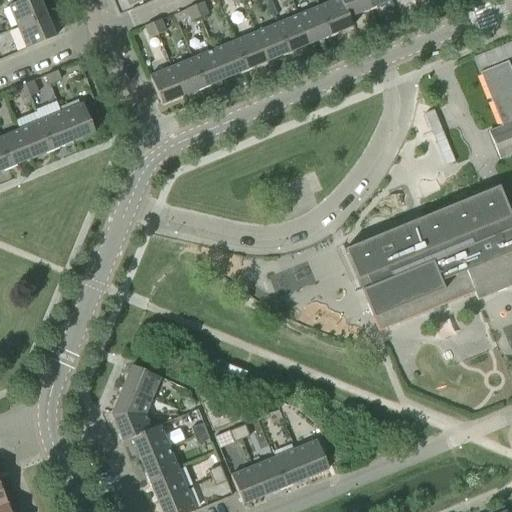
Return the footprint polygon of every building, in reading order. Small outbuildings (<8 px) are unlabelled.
[(23,0),(7,7),(16,28),(44,17),(37,0),(23,0)] [(339,0),(335,0),(318,7),(330,36),(352,27),(348,18),(344,8),(343,9),(339,0)] [(339,0),(343,9),(344,8),(348,18),(369,10),(364,0),(339,0)] [(389,0),(364,0),(369,10),(390,1),(389,0)] [(203,3),(194,6),(199,18),(208,15),(203,3)] [(199,18),(194,6),(186,10),(191,22),(199,18)] [(318,7),(297,16),(309,45),(330,36),(318,7)] [(297,16),(276,25),(288,53),(309,45),(297,16)] [(44,17),(16,28),(25,50),(53,38),(44,17)] [(160,20),(152,24),(157,35),(165,32),(160,20)] [(157,35),(152,24),(144,27),(149,39),(157,35)] [(276,25),(255,33),(267,62),(288,53),(276,25)] [(255,33),(234,42),(246,71),(267,62),(255,33)] [(234,42),(213,51),(224,79),(246,71),(234,42)] [(213,51),(191,59),(203,88),(224,79),(213,51)] [(191,59),(170,68),(182,97),(203,88),(191,59)] [(511,155),(511,74),(507,62),(479,73),(501,127),(488,132),(499,160),(511,155)] [(182,97),(170,68),(149,77),(161,106),(182,97)] [(45,77),(48,86),(60,81),(57,72),(45,77)] [(33,82),(24,85),(29,97),(38,94),(33,82)] [(29,97),(24,85),(15,89),(20,101),(29,97)] [(82,104),(60,113),(72,142),(94,133),(82,104)] [(60,113),(39,122),(51,151),(72,142),(60,113)] [(39,122),(18,131),(30,159),(51,151),(39,122)] [(18,131),(0,138),(0,146),(9,168),(30,159),(18,131)] [(0,171),(9,168),(0,146),(0,171)] [(477,301),(511,287),(511,214),(510,216),(505,205),(491,211),(481,187),(429,207),(431,214),(344,250),(357,281),(365,277),(369,287),(362,290),(366,299),(364,299),(378,332),(474,293),(477,301)] [(131,366),(121,390),(149,403),(160,378),(131,366)] [(241,384),(246,373),(228,366),(223,377),(241,384)] [(121,390),(110,415),(144,415),(149,403),(121,390)] [(200,403),(212,432),(241,420),(236,410),(218,418),(210,399),(200,403)] [(122,443),(131,439),(141,435),(140,433),(150,429),(144,415),(110,415),(122,443)] [(190,429),(194,438),(206,433),(202,424),(190,429)] [(244,425),(236,428),(241,440),(249,437),(244,425)] [(131,439),(139,460),(168,448),(159,426),(150,429),(140,433),(141,435),(131,439)] [(241,440),(236,428),(215,437),(220,449),(241,440)] [(206,433),(194,438),(197,445),(209,440),(206,433)] [(316,441),(294,450),(306,479),(328,470),(316,441)] [(139,460),(148,481),(177,469),(168,448),(139,460)] [(294,450),(273,458),(285,487),(306,479),(294,450)] [(273,458),(252,467),(264,496),(285,487),(273,458)] [(208,471),(211,480),(223,475),(219,466),(208,471)] [(264,496),(252,467),(230,476),(242,505),(264,496)] [(148,481),(156,502),(185,490),(177,469),(148,481)] [(223,475),(211,480),(214,487),(226,482),(223,475)] [(185,490),(156,502),(160,511),(192,511),(194,511),(185,490)]
